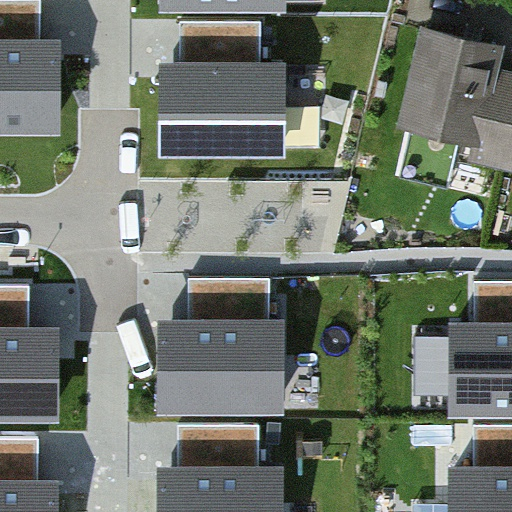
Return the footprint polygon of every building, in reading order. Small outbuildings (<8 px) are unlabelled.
[(42,0),(0,0),(0,123),(57,124),(57,45),(42,45),(42,0)] [(266,22),(185,22),(185,67),(166,67),(166,146),(281,146),(281,68),(266,68),(266,22)] [(502,60),(423,42),(404,129),(511,152),(511,82),(498,79),(502,60)] [(270,280),(189,279),(189,324),(170,324),(170,403),(285,403),(285,325),(270,325),(270,280)] [(511,280),(476,281),(476,325),(457,325),(457,404),(511,404),(511,280)] [(36,286),(0,286),(0,410),(50,410),(51,332),(35,332),(36,286)] [(264,425),(182,424),(182,469),(164,469),(163,511),(278,511),(279,470),(264,470),(264,425)] [(511,511),(511,424),(476,424),(476,469),(457,469),(456,511),(511,511)] [(42,437),(0,437),(0,511),(56,511),(57,483),(42,483),(42,437)]
